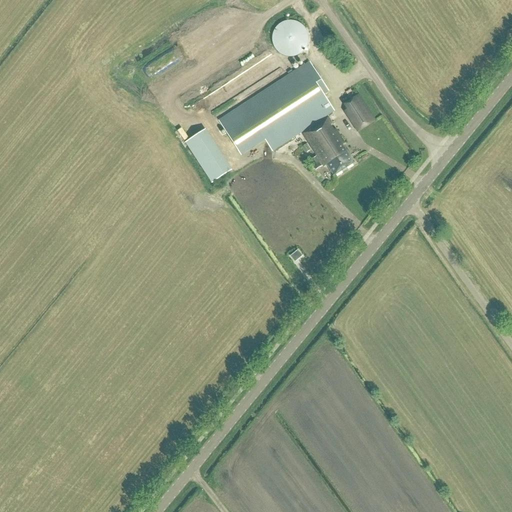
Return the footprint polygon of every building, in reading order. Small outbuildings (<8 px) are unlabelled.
[(272,35),(272,41),(273,47),(276,51),(280,54),(286,57),(291,57),(297,56),(301,53),(305,50),(307,45),(308,40),(307,35),(306,30),(303,27),(299,23),(295,21),(290,21),(286,21),(281,23),(278,26),(274,30),(272,35)] [(310,63),(220,121),(241,154),(265,138),(273,151),(301,133),(317,157),(310,161),(316,170),(322,166),(323,167),(327,165),(334,176),(353,163),(342,146),(344,144),(336,131),(333,132),(330,127),(332,125),(328,119),(313,128),(312,127),(333,113),(322,95),(328,91),(310,63)] [(343,111),(357,132),(376,120),(362,99),(361,99),(359,96),(344,105),(347,109),(343,111)] [(212,132),(192,141),(213,184),(230,176),(227,169),(223,170),(220,163),(211,167),(206,157),(216,152),(213,146),(217,144),(212,132)] [(291,255),(294,260),(295,261),(301,256),(297,251),(291,255)]
